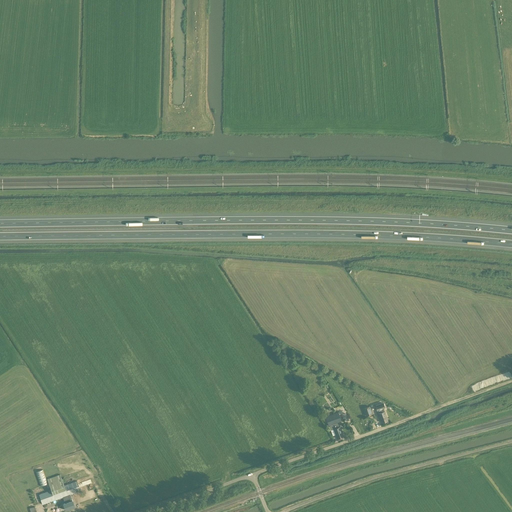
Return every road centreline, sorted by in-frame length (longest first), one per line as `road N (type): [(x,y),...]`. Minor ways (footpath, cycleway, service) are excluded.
road 1 (motorway): [(511,230),(382,221),(0,223)]
road 2 (motorway): [(0,236),(295,233),(511,244)]
road 3 (unclassified): [(252,475),(511,380)]
road 4 (unclassified): [(284,511),(365,480),(511,443)]
